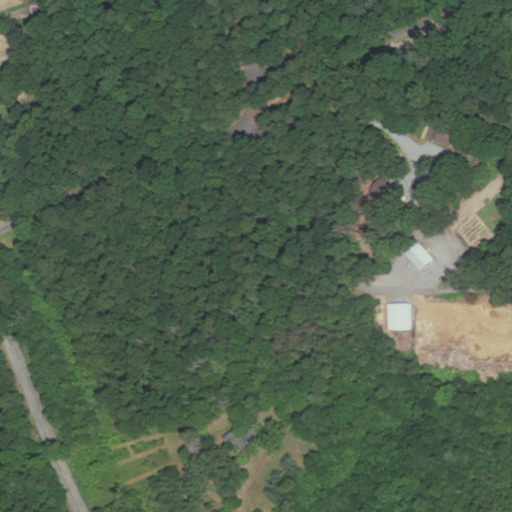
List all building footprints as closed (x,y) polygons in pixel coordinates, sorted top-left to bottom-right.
[(60,0),(39,0),(39,16),(60,16),(60,0)] [(474,155),(482,135),(442,117),(434,137),(474,155)] [(428,271),(440,259),(423,242),(412,253),(428,271)] [(415,303),(395,303),(395,329),(415,329),(415,303)] [(228,437),(244,456),(267,439),(258,426),(247,434),(242,427),(228,437)]
